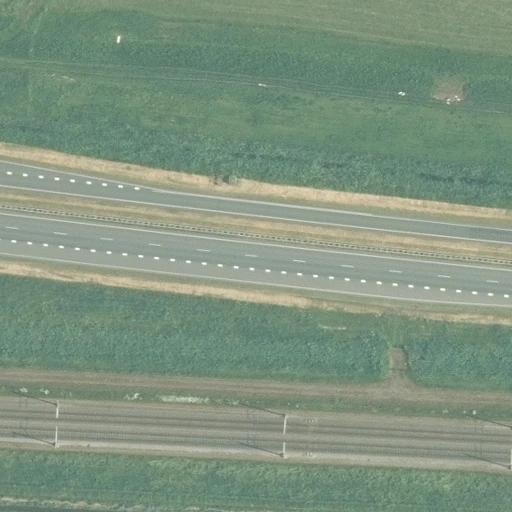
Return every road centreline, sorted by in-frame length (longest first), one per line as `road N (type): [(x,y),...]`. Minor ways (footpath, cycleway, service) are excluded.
road 1 (trunk): [(0,233),(511,291)]
road 2 (trunk): [(511,236),(0,180)]
road 3 (track): [(0,377),(511,402)]
